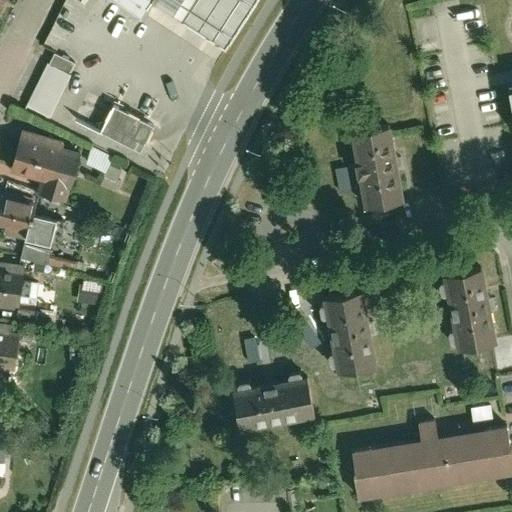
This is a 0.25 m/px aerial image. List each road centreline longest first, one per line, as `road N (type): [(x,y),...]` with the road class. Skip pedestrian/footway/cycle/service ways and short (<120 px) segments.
road 1 (secondary): [(313,0),(261,80),(183,244),(92,511)]
road 2 (residential): [(285,236),(331,248),(511,217)]
